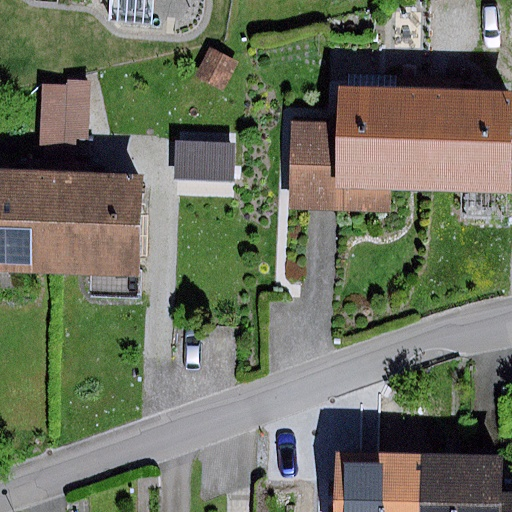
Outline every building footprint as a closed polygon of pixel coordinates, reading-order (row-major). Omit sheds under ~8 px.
[(207,48),(193,78),(223,92),(237,62),(207,48)] [(91,81),(66,80),(66,87),(63,156),(74,156),(74,137),(88,138),(91,81)] [(66,87),(41,86),(38,146),(45,147),(45,155),(63,156),(66,87)] [(331,123),(290,122),(288,212),(391,214),(391,190),(424,190),(426,90),(332,88),(331,123)] [(509,91),(426,90),(424,190),(508,191),(509,91)] [(229,144),(175,144),(175,179),(229,180),(229,144)] [(0,271),(53,273),(56,178),(0,176),(0,271)] [(137,180),(56,178),(53,273),(87,274),(86,297),(134,298),(137,180)] [(420,511),(421,459),(330,459),(329,511),(420,511)] [(497,461),(421,459),(420,511),(511,511),(511,492),(497,492),(497,461)]
